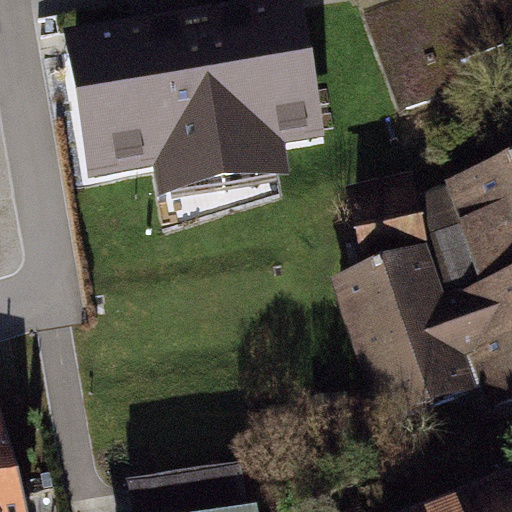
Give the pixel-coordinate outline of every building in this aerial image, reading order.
[(192,0),(136,0),(143,20),(194,5),(192,0)] [(293,9),(77,42),(98,174),(157,164),(162,194),(283,175),(279,144),(313,139),(293,9)] [(439,188),(355,217),(384,300),(362,308),(409,442),(511,406),(511,190),(448,213),(439,188)] [(18,511),(0,444),(0,511),(18,511)] [(250,511),(244,475),(121,498),(123,511),(250,511)] [(511,511),(511,485),(508,476),(418,511),(511,511)]
